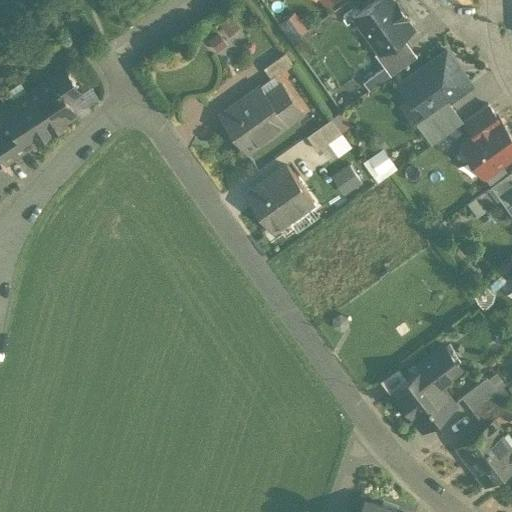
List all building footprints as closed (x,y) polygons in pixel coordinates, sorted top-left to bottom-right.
[(392,0),(373,0),(355,13),(379,47),(380,48),(401,33),(411,26),(403,15),(405,14),(395,1),(394,2),(392,0)] [(297,8),(282,20),(295,37),(311,24),(297,8)] [(401,33),(380,48),(379,47),(374,51),(390,73),(416,54),(401,33)] [(446,48),(399,81),(409,96),(417,99),(427,112),(427,113),(447,99),(470,82),(446,48)] [(284,50),(263,65),(271,76),(292,61),(284,50)] [(79,89),(63,64),(50,73),(51,76),(52,75),(66,97),(79,89)] [(51,76),(28,91),(51,126),(75,110),(66,97),(52,75),(51,76)] [(260,83),(219,112),(246,150),(301,110),(281,83),(267,93),(260,83)] [(28,91),(3,107),(10,118),(26,142),(27,142),(51,126),(28,91)] [(447,99),(427,113),(427,112),(417,119),(432,141),(462,120),(447,99)] [(487,102),(464,118),(474,131),(496,115),(487,102)] [(474,131),(460,140),(462,143),(459,145),(458,151),(462,157),(468,157),(471,155),(484,173),(511,152),(511,133),(498,114),(474,131)] [(331,116),(306,133),(317,147),(341,130),(331,116)] [(26,142),(10,118),(0,125),(0,128),(16,153),(29,145),(27,142),(26,142)] [(16,153),(0,128),(0,155),(4,161),(16,153)] [(386,143),(366,158),(381,179),(401,164),(386,143)] [(0,179),(11,172),(4,161),(0,155),(0,179)] [(336,170),(350,189),(366,176),(353,158),(336,170)] [(286,162),(245,191),(272,229),(313,200),(286,162)] [(507,207),(511,202),(511,168),(491,184),(507,207)] [(444,342),(419,361),(422,365),(393,386),(422,425),(453,402),(438,382),(461,365),(444,342)] [(486,373),(460,393),(471,407),(496,387),(486,373)] [(496,387),(471,407),(483,423),(492,417),(509,404),(496,387)] [(511,460),(511,444),(492,417),(483,423),(456,444),(467,458),(469,457),(487,480),(511,460)] [(398,511),(380,505),(380,504),(363,498),(358,511),(398,511)]
